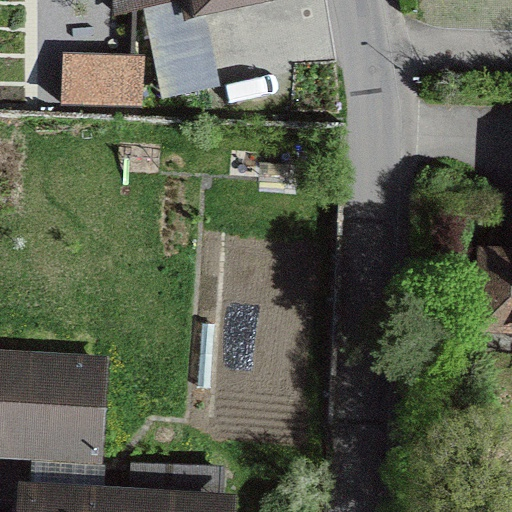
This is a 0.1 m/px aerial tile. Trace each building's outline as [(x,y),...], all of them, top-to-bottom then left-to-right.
[(115,0),(116,13),(180,0),(115,0)] [(188,0),(190,9),(230,0),(188,0)] [(136,14),(116,13),(116,19),(107,19),(106,53),(134,54),(136,14)] [(64,105),(136,107),(138,62),(86,61),(86,34),(66,34),(64,105)] [(511,257),(484,256),(481,328),(511,328),(511,257)] [(0,361),(0,452),(97,457),(104,369),(0,361)] [(220,511),(222,473),(133,468),(131,510),(30,504),(29,511),(220,511)]
